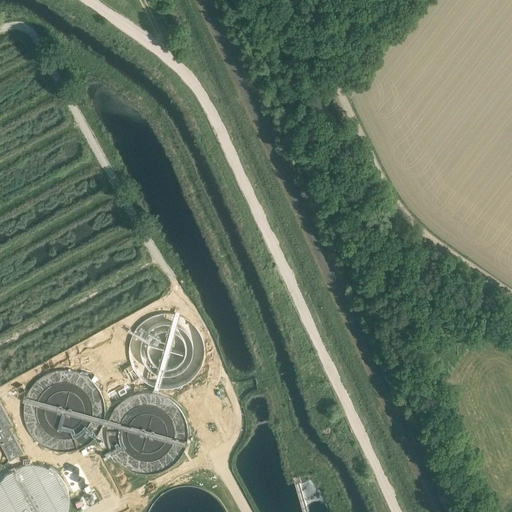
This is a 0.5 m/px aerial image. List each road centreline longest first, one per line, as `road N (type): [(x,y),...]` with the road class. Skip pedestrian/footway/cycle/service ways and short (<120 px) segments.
road 1 (track): [(394,511),(199,91),(175,64),(85,0)]
road 2 (track): [(511,297),(398,210),(296,0)]
